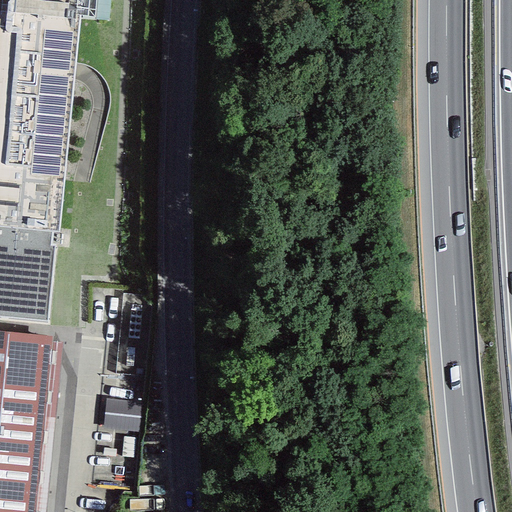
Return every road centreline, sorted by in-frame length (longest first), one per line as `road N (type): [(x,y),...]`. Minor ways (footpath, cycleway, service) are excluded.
road 1 (motorway): [(446,0),(450,235),(475,511)]
road 2 (tertiary): [(187,511),(176,100),(185,0)]
